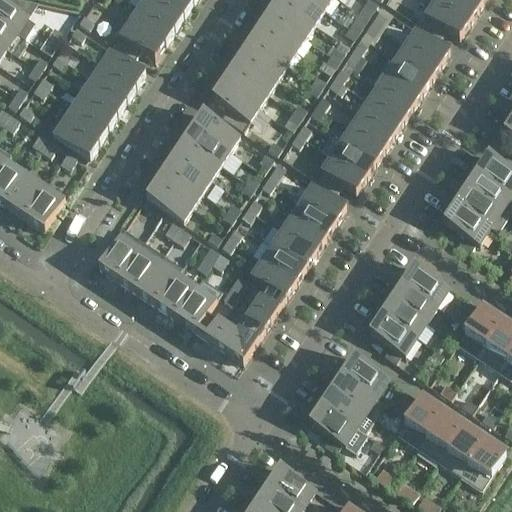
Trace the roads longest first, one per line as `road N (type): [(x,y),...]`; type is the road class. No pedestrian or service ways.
road 1 (residential): [(260,434),(511,51)]
road 2 (residential): [(245,0),(53,293)]
road 3 (residential): [(260,434),(53,293)]
